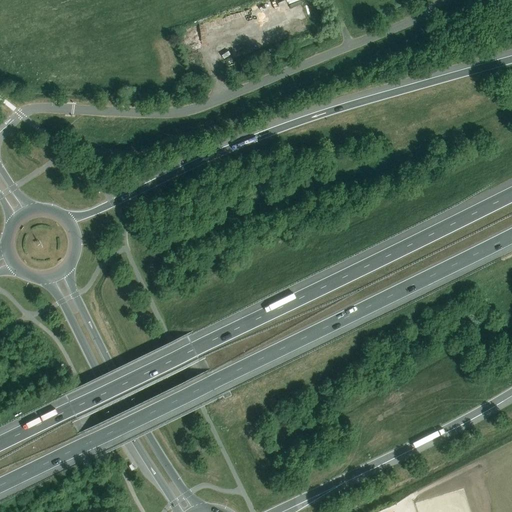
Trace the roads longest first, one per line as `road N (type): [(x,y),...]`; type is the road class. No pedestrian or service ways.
road 1 (motorway): [(511,192),(0,443)]
road 2 (motorway): [(0,486),(511,236)]
road 3 (unclassified): [(0,131),(34,107),(170,113),(208,105),(416,21),(446,0)]
road 4 (motorway): [(511,60),(306,119),(64,220)]
road 5 (secondary): [(205,510),(149,438),(66,267)]
road 6 (secondary): [(44,278),(174,511)]
road 7 (motorway): [(275,511),(511,392)]
